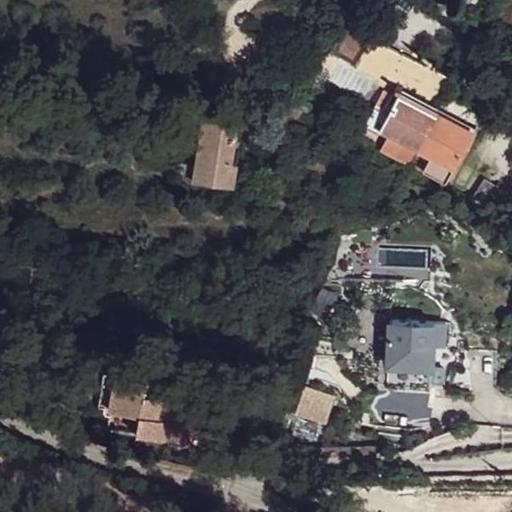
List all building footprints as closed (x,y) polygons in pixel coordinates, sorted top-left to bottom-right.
[(344,34),(337,47),(370,64),(384,44),(353,27),(344,34)] [(421,154),(444,116),(403,95),(400,101),(388,94),(368,127),(381,136),(384,131),(392,137),(383,152),(413,171),(421,154)] [(209,114),(201,181),(235,185),(241,160),(233,159),(241,117),(209,114)] [(444,116),(421,154),(453,170),(473,134),(444,116)] [(413,171),(412,173),(441,188),(453,170),(421,154),(413,171)] [(0,261),(0,288),(125,299),(126,272),(0,261)] [(392,322),(391,340),(432,342),(433,323),(392,322)] [(391,340),(389,362),(430,364),(432,342),(391,340)] [(120,389),(115,411),(144,418),(142,435),(181,445),(190,403),(120,389)] [(115,411),(111,428),(142,435),(144,418),(115,411)]
